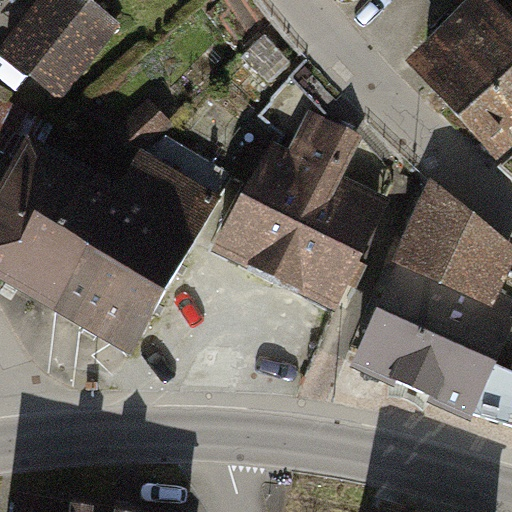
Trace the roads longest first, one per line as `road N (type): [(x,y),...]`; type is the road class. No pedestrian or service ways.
road 1 (primary): [(511,497),(325,449),(35,439)]
road 2 (residential): [(296,0),(331,46),(511,216)]
